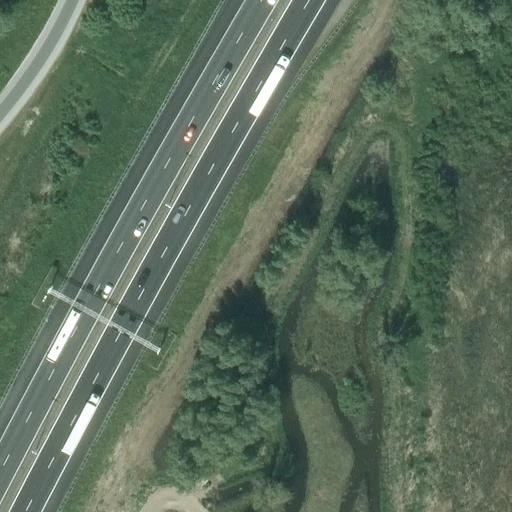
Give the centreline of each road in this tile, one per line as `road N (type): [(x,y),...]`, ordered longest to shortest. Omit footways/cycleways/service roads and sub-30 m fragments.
road 1 (motorway): [(26,511),(155,266),(310,0)]
road 2 (motorway): [(262,0),(0,471)]
road 3 (tertiary): [(0,119),(76,0)]
